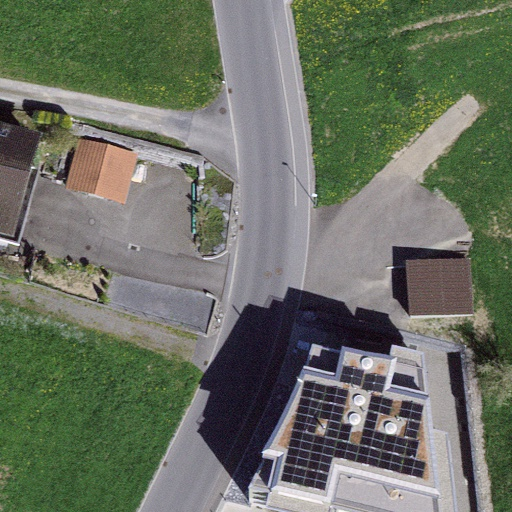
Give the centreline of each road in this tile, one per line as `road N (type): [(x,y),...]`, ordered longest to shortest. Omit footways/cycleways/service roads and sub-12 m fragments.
road 1 (tertiary): [(175,511),(223,412),(271,267),(273,154),(251,0)]
road 2 (unknown): [(397,511),(405,447),(370,220),(406,172),(511,81)]
